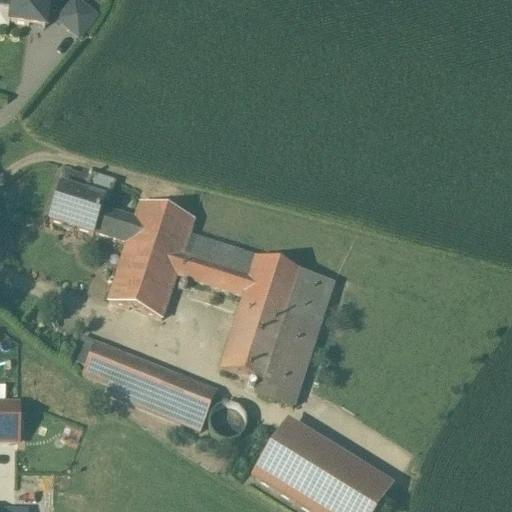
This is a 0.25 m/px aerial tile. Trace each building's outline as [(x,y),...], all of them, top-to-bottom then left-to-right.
[(47,0),(12,0),(9,25),(28,28),(29,20),(45,22),(47,0)] [(95,20),(74,3),(57,24),(79,41),(95,20)] [(93,236),(126,247),(133,222),(100,211),(102,204),(107,205),(114,184),(81,174),(79,178),(87,181),(83,197),(58,189),(47,223),(92,238),(93,236)] [(160,321),(175,278),(191,226),(192,223),(139,206),(133,222),(126,247),(106,306),(160,321)] [(175,278),(243,300),(255,262),(255,260),(200,243),(204,231),(191,226),(175,278)] [(367,269),(453,288),(459,262),(373,243),(367,269)] [(332,286),(255,262),(243,300),(218,374),(259,386),(255,398),(291,411),(332,286)] [(214,396),(92,347),(81,376),(106,387),(103,396),(198,434),(214,396)] [(242,437),(243,408),(214,406),(212,435),(242,437)] [(15,409),(0,408),(0,444),(14,444),(15,409)] [(375,511),(383,500),(279,435),(251,481),(301,511),(375,511)]
